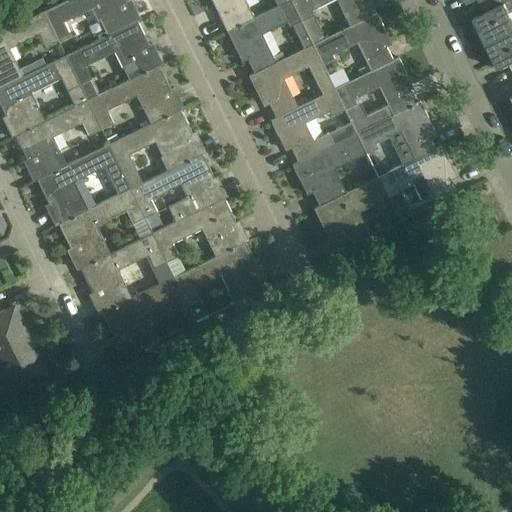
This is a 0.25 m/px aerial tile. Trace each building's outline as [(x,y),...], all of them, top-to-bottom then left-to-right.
[(108,34),(131,23),(127,8),(120,10),(118,4),(127,1),(126,0),(65,0),(43,11),(58,40),(71,34),(65,21),(95,7),(108,34)] [(211,0),(213,3),(218,0),(232,28),(253,18),(244,0),(211,0)] [(303,47),(312,43),(302,22),(290,0),(289,0),(232,28),(226,31),(234,48),(240,45),(253,73),(275,62),(263,37),(261,34),(286,22),(289,28),(293,26),(303,47)] [(290,0),(302,22),(312,43),(325,37),(311,10),(331,0),(335,0),(348,25),(371,15),(363,0),(290,0)] [(511,0),(478,0),(485,12),(473,19),(478,30),(481,29),(488,43),(511,30),(511,0)] [(0,86),(23,75),(10,48),(40,34),(46,46),(58,40),(43,11),(0,32),(0,86)] [(325,37),(312,43),(322,65),(334,59),(332,54),(356,42),(370,69),(393,59),(379,32),(384,29),(376,13),(371,15),(348,25),(325,37)] [(108,34),(65,55),(79,83),(90,77),(84,65),(114,50),(128,79),(155,66),(148,52),(142,55),(139,50),(149,45),(137,20),(131,23),(108,34)] [(509,63),(511,68),(511,30),(488,43),(494,56),(492,57),(497,69),(509,63)] [(321,94),(334,88),(322,65),(312,43),(303,47),(275,62),(253,73),(248,75),(256,92),(262,89),(275,117),(296,106),(283,78),(307,66),(321,94)] [(87,99),(79,83),(65,55),(23,75),(0,86),(0,105),(5,115),(15,111),(17,117),(11,119),(18,133),(44,120),(30,92),(60,77),(66,89),(74,106),(87,99)] [(406,73),(398,57),(393,59),(370,69),(334,88),(344,109),(350,122),(355,132),(414,104),(400,76),(406,73)] [(158,64),(155,66),(128,79),(87,99),(101,128),(112,122),(106,109),(136,95),(150,124),(176,110),(170,97),(164,100),(161,94),(170,89),(158,64)] [(350,122),(313,140),(306,126),(305,122),(330,110),(332,115),(344,109),(334,88),(321,94),(296,106),(275,117),(270,119),(278,136),(284,133),(297,161),(355,132),(350,122)] [(101,128),(87,99),(74,106),(44,120),(18,133),(14,135),(27,160),(36,155),(39,161),(33,164),(40,177),(66,165),(52,136),(82,122),(88,134),(101,128)] [(365,153),(378,147),(376,143),(390,135),(404,163),(436,148),(422,120),(428,117),(420,101),(414,104),(355,132),(365,153)] [(108,144),(122,172),(130,188),(142,182),(128,154),(155,141),(162,156),(160,157),(167,170),(171,168),(198,154),(191,141),(186,144),(183,138),(192,133),(180,108),(176,110),(150,124),(108,144)] [(346,192),(334,167),(365,153),(355,132),(297,161),(292,164),(300,180),(305,177),(319,205),(346,192)] [(36,179),(48,204),(52,202),(61,221),(87,209),(73,181),(103,167),(104,166),(118,194),(130,188),(122,172),(108,144),(66,165),(40,177),(36,179)] [(436,148),(404,163),(387,172),(377,177),(387,198),(399,192),(397,187),(422,175),(436,204),(464,191),(463,190),(457,192),(444,164),(449,162),(441,145),(436,148)] [(171,168),(142,182),(130,188),(144,217),(156,211),(150,198),(179,184),(185,197),(167,206),(174,221),(175,221),(193,212),(220,199),(213,185),(207,188),(204,182),(214,178),(202,153),(198,154),(171,168)] [(384,165),(376,163),(372,165),(377,177),(387,172),(384,165)] [(377,177),(346,192),(319,205),(313,208),(321,224),(327,222),(341,249),(335,252),(336,253),(372,235),(371,234),(370,235),(358,212),(387,198),(377,177)] [(87,209),(61,221),(58,223),(70,248),(80,243),(82,249),(77,252),(83,266),(109,254),(95,225),(124,211),(131,224),(144,217),(130,188),(118,194),(87,209)] [(175,221),(174,221),(151,232),(166,261),(177,256),(171,243),(202,228),(215,256),(241,243),(235,230),(229,232),(226,227),(236,222),(223,197),(220,199),(175,221)] [(151,232),(109,254),(83,266),(80,267),(92,292),(101,288),(104,294),(98,296),(105,310),(131,297),(117,269),(146,255),(153,267),(166,261),(151,232)] [(197,303),(190,289),(219,274),(233,302),(229,304),(229,305),(267,287),(267,286),(263,287),(257,274),(251,277),(248,271),(257,266),(245,241),(241,243),(215,256),(185,271),(173,277),(188,307),(197,303)] [(166,261),(173,277),(185,271),(177,256),(166,261)] [(131,297),(105,310),(101,312),(114,337),(123,332),(126,338),(120,341),(127,354),(123,356),(124,357),(161,339),(161,338),(157,340),(143,312),(169,299),(183,328),(195,322),(188,307),(173,277),(131,297)] [(9,389),(11,393),(24,387),(25,388),(25,387),(43,378),(33,357),(27,360),(24,352),(34,347),(14,306),(0,312),(0,370),(1,373),(0,373),(0,390),(4,392),(9,389)]
